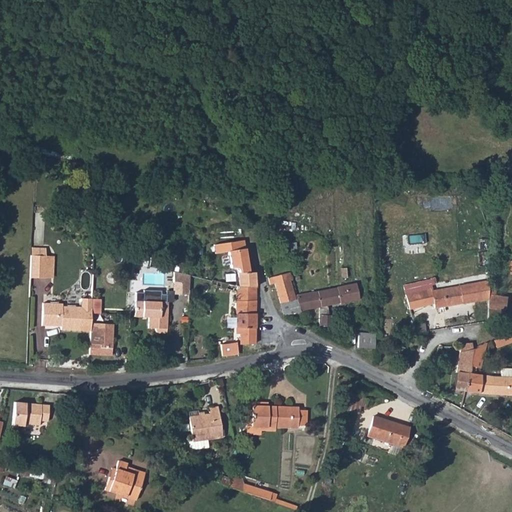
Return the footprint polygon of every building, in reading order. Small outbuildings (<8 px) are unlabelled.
[(49,251),(35,251),(33,272),(47,273),(49,251)] [(56,252),(49,251),(47,273),(55,273),(56,252)] [(238,285),(254,287),(254,272),(249,272),(239,271),(238,285)] [(270,276),(271,280),(276,280),(282,303),(291,301),(288,282),(291,281),(290,272),(270,276)] [(194,278),(178,276),(177,285),(184,285),(183,297),(192,298),(194,278)] [(223,282),(223,289),(237,291),(236,327),(239,327),(240,344),(255,343),(254,287),(238,285),(223,282)] [(338,287),(340,303),(360,299),(357,282),(337,286),(338,287)] [(409,293),(412,308),(433,305),(434,309),(463,305),(487,301),(487,297),(487,292),(487,282),(459,285),(431,291),(431,289),(409,293)] [(176,296),(183,297),(184,285),(177,285),(176,296)] [(282,303),(285,316),(308,310),(319,307),(323,324),(334,322),(332,316),(331,314),(329,306),(340,303),(338,287),(294,298),(294,300),(291,301),(282,303)] [(137,317),(151,319),(150,329),(157,330),(157,333),(159,334),(168,335),(171,305),(169,304),(170,296),(164,296),(164,293),(147,291),(147,294),(139,294),(137,317)] [(46,299),(45,321),(62,323),(61,327),(91,330),(92,321),(93,298),(84,297),(83,305),(67,304),(67,300),(46,299)] [(487,301),(487,309),(509,309),(509,298),(495,297),(487,297),(487,301)] [(487,309),(487,323),(491,322),(508,322),(509,309),(487,309)] [(115,322),(92,321),(91,330),(90,341),(90,352),(112,354),(115,322)] [(356,334),(359,347),(375,344),(372,331),(356,334)] [(489,337),(492,344),(496,342),(501,338),(501,334),(501,332),(489,337)] [(488,346),(492,352),(507,343),(501,334),(501,338),(496,342),(492,344),(488,346)] [(221,343),(222,355),(237,354),(237,344),(237,342),(221,343)] [(459,346),(457,355),(454,390),(467,391),(470,355),(471,346),(459,346)] [(467,391),(481,393),(483,377),(478,377),(478,372),(480,372),(482,349),(470,355),(467,391)] [(429,364),(436,367),(441,354),(434,351),(429,364)] [(481,393),(511,394),(511,369),(503,369),(502,378),(483,377),(481,393)] [(333,413),(344,416),(347,406),(361,409),(363,398),(338,392),(333,413)] [(47,401),(12,394),(8,417),(19,419),(20,417),(35,420),(36,415),(44,417),(47,401)] [(240,427),(254,430),(255,426),(256,422),(246,420),(250,401),(266,404),(266,400),(247,396),(240,427)] [(255,426),(268,428),(269,424),(293,429),(294,427),(297,412),(297,410),(266,404),(250,401),(246,420),(256,422),(255,426)] [(184,417),(186,439),(184,440),(184,445),(188,448),(203,447),(202,438),(216,438),(213,407),(203,407),(203,415),(184,417)] [(297,412),(294,427),(302,429),(305,414),(297,412)] [(367,438),(401,447),(407,427),(372,418),(367,438)] [(108,473),(104,485),(135,494),(142,470),(131,467),(131,469),(124,467),(126,458),(117,456),(114,467),(112,474),(108,473)] [(229,486),(243,490),(241,483),(231,478),(229,486)] [(241,483),(243,490),(266,499),(268,492),(241,483)]
